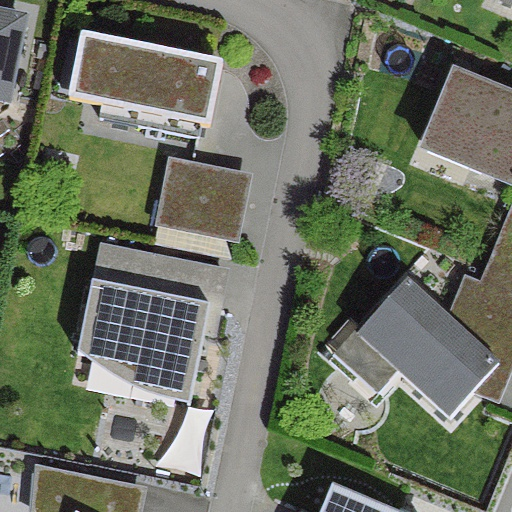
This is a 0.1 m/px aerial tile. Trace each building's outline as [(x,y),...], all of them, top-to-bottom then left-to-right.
[(511,0),(499,0),(497,6),(511,11),(511,0)] [(0,103),(1,104),(17,23),(0,19),(0,103)] [(217,73),(83,47),(71,110),(205,136),(217,73)] [(511,104),(453,82),(424,160),(511,192),(511,104)] [(243,184),(173,170),(161,232),(231,246),(243,184)] [(497,373),(411,292),(361,345),(446,426),(497,373)] [(205,319),(90,295),(76,359),(152,407),(185,413),(205,319)] [(379,511),(335,492),(325,511),(379,511)]
